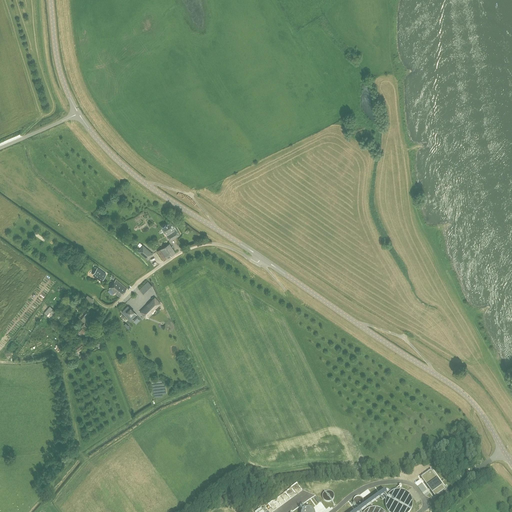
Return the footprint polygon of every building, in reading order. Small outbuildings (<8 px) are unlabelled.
[(167,224),(175,237),(180,234),(171,221),(167,224)] [(169,240),(175,237),(167,224),(161,227),(169,240)] [(176,252),(170,243),(157,251),(163,261),(176,252)] [(147,250),(143,255),(148,259),(152,253),(147,250)] [(92,274),(101,280),(106,274),(97,267),(92,274)] [(109,289),(120,297),(127,289),(116,280),(109,289)] [(144,286),(148,290),(152,285),(148,281),(144,286)] [(152,300),(140,312),(144,316),(150,310),(152,312),(160,303),(156,299),(153,301),(152,300)] [(50,318),(56,312),(50,306),(44,313),(50,318)] [(122,312),(130,321),(137,315),(128,306),(122,312)] [(84,324),(89,327),(101,313),(98,310),(92,318),(86,312),(84,314),(83,313),(79,317),(81,318),(79,320),(84,324)] [(83,335),(89,327),(84,324),(81,328),(78,328),(74,333),(77,335),(73,339),(75,342),(80,338),(82,334),(83,335)] [(83,347),(80,343),(75,346),(78,351),(83,347)] [(427,486),(434,495),(444,488),(431,469),(420,477),(427,486)] [(323,492),(322,493),(322,495),(322,496),(322,497),(322,499),(323,500),(324,501),(325,502),(327,502),(328,502),(329,502),(331,502),(332,501),(333,500),(334,499),(334,498),(334,496),(334,495),(334,493),(333,492),(332,491),(331,490),(329,490),(328,490),(327,490),(325,490),(324,491),(323,492)] [(411,510),(411,508),(412,507),(412,506),(412,505),(412,503),(412,502),(412,501),(412,499),(411,498),(411,497),(410,496),(409,495),(408,494),(407,493),(406,492),(405,491),(404,491),(402,490),(401,490),(400,490),(398,490),(397,490),(396,490),(395,491),(393,491),(392,492),(391,492),(390,493),(389,494),(388,495),(387,496),(387,497),(386,499),(386,500),(385,501),(385,502),(385,504),(385,505),(385,506),(386,508),(386,509),(387,510),(388,511),(409,511),(410,511),(411,510)] [(354,498),(353,499),(353,500),(353,501),(353,502),(353,503),(354,504),(355,505),(356,506),(357,506),(358,506),(359,506),(360,506),(361,505),(362,504),(363,503),(363,502),(363,501),(363,500),(363,499),(362,498),(361,497),(360,496),(359,496),(358,496),(357,496),(356,496),(355,497),(354,498)]
